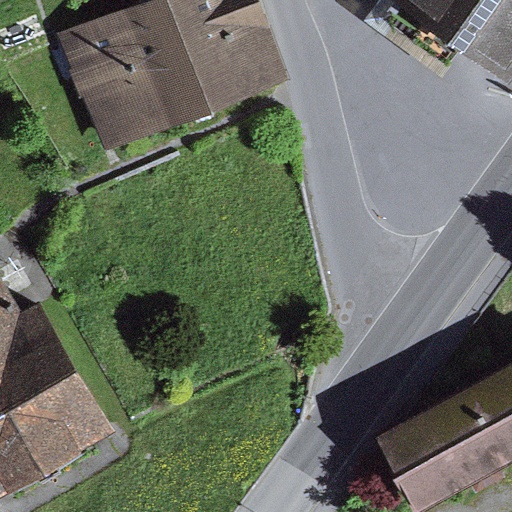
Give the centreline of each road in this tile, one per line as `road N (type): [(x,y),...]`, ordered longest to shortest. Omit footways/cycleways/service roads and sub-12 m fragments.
road 1 (residential): [(287,0),(354,278),(394,345)]
road 2 (secondary): [(273,511),(394,345)]
road 3 (secondary): [(394,345),(511,187)]
